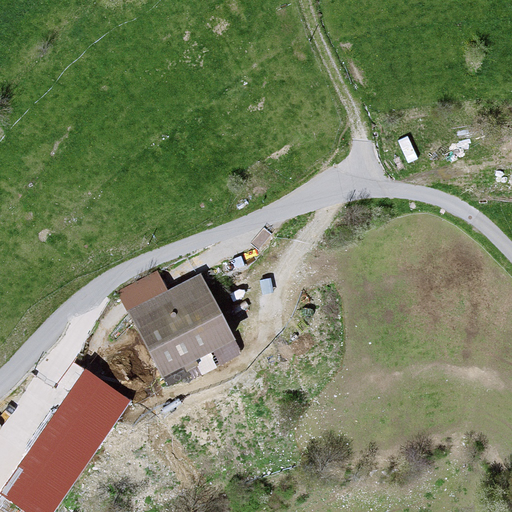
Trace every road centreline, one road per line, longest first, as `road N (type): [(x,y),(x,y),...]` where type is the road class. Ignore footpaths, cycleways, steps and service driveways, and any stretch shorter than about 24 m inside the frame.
road 1 (unclassified): [(0,383),(71,300),(120,269),(318,191),(378,184),(439,194),(511,258)]
road 2 (track): [(299,0),(353,121),(363,185)]
